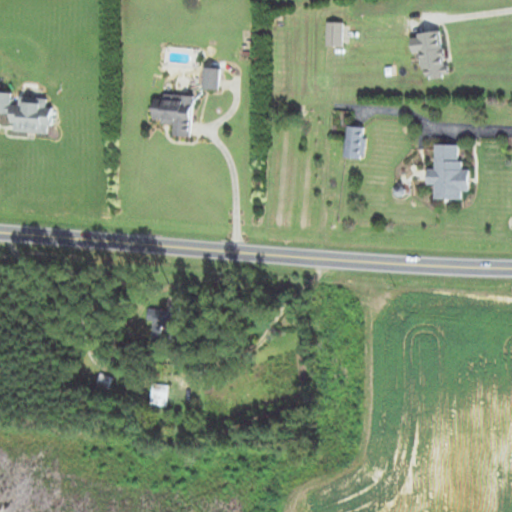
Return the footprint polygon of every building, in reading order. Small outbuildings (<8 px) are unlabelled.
[(343,47),(343,24),(328,24),(328,47),(343,47)] [(415,56),(422,55),(425,79),(447,78),(444,33),(413,35),(415,56)] [(205,90),(220,90),(220,69),(205,69),(205,90)] [(13,132),(52,134),(53,108),(48,108),(48,98),(19,97),(19,105),(13,104),(13,94),(0,93),(0,113),(0,114),(0,121),(0,124),(13,125),(13,132)] [(195,97),(156,95),(154,122),(174,123),(173,138),(193,138),(195,97)] [(366,159),(366,128),(346,128),(346,159),(366,159)] [(461,146),(437,145),(437,170),(430,170),(429,185),(437,185),(436,200),(463,201),(463,192),(471,192),(471,170),(461,170),(461,146)] [(152,308),(151,340),(179,341),(180,309),(152,308)] [(167,407),(171,387),(154,384),(150,404),(167,407)]
